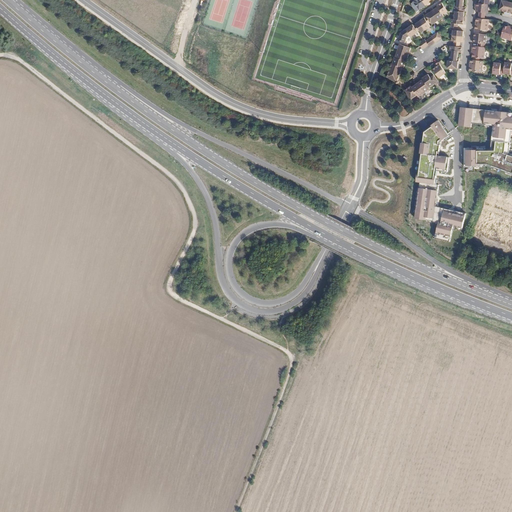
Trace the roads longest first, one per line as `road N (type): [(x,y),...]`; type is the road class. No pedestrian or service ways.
road 1 (primary): [(501,300),(280,198),(130,99)]
road 2 (track): [(223,319),(170,289),(196,224),(183,189),(15,57),(0,55)]
road 3 (primary): [(85,78),(201,184),(222,280),(236,301),(263,311),(291,305),(319,262)]
road 4 (unclassified): [(83,0),(230,101),(281,118),(351,124)]
road 5 (primary): [(85,78),(224,177),(314,229)]
road 6 (primary): [(349,208),(130,99)]
road 7 (track): [(240,511),(292,363),(291,354),(223,319)]
road 8 (primary): [(319,262),(276,303),(248,299),(229,268),(248,229),(314,229)]
road 9 (primary): [(314,229),(511,315)]
road 10 (primary): [(501,300),(349,208)]
road 11 (primary): [(130,99),(7,0)]
